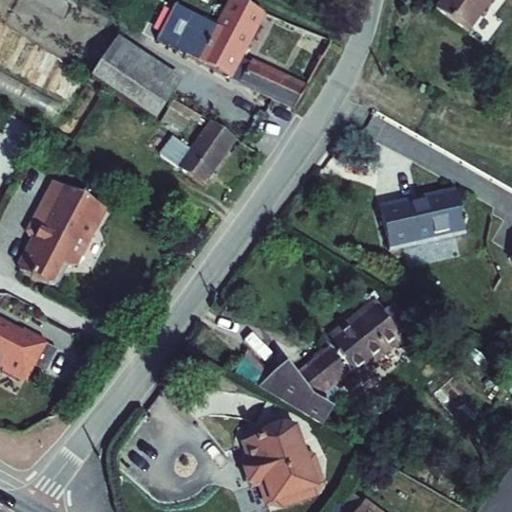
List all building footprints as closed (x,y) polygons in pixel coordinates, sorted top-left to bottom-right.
[(270,15),(243,0),(238,0),(222,29),(181,6),(162,40),(235,80),(296,113),(308,94),(245,61),(270,15)] [(445,0),(434,15),(466,42),(498,0),(445,0)] [(113,31),(89,74),(157,113),(182,70),(113,31)] [(195,147),(181,139),(167,162),(205,186),(237,136),(212,120),(195,147)] [(110,215),(62,187),(44,221),(52,225),(42,245),(39,244),(27,266),(28,277),(52,290),(66,287),(73,272),(82,269),(89,253),(93,254),(107,229),(104,227),(110,215)] [(452,206),(369,222),(378,262),(460,246),(452,206)] [(511,250),(502,269),(511,274),(511,250)] [(365,387),(400,362),(372,322),(324,355),(331,366),(289,395),(281,383),(253,404),(319,441),(333,430),(309,417),(329,402),(343,421),(373,399),(365,387)] [(25,340),(0,326),(0,366),(9,371),(6,377),(23,386),(26,380),(30,382),(37,370),(49,348),(50,346),(28,334),(25,340)] [(49,348),(37,370),(50,377),(62,355),(49,348)] [(284,438),(237,458),(244,474),(237,477),(244,494),(253,490),(261,511),(307,492),(284,438)]
